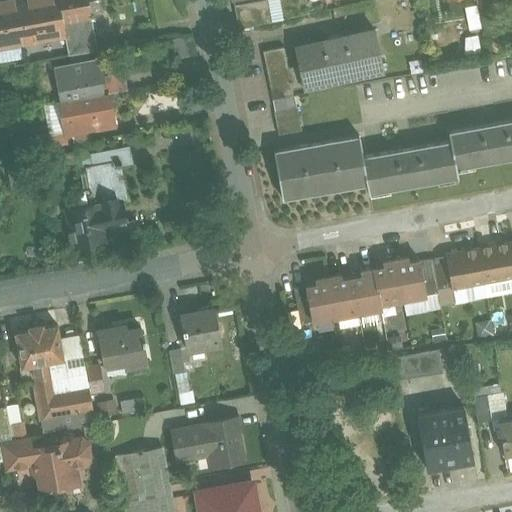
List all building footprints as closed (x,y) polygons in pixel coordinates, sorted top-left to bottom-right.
[(90,0),(0,0),(0,47),(67,36),(96,31),(90,0)] [(268,0),(250,0),(235,3),(240,27),(272,20),(268,0)] [(376,29),(296,45),(300,63),(304,84),(384,68),(376,29)] [(96,31),(67,36),(70,54),(99,48),(96,31)] [(285,45),(264,49),(273,95),(295,91),(289,65),(285,45)] [(101,57),(56,65),(63,100),(105,92),(102,79),(105,79),(101,57)] [(300,63),(289,65),(294,86),(304,84),(300,63)] [(295,91),(273,95),(276,109),(297,105),(295,91)] [(63,100),(62,100),(65,118),(69,118),(71,131),(82,129),(83,129),(115,123),(109,92),(105,92),(63,100)] [(276,109),(275,109),(280,133),(302,128),(297,105),(276,109)] [(511,116),(450,127),(451,137),(455,165),(473,162),(474,163),(511,156),(511,116)] [(360,133),(275,147),(284,196),(368,182),(363,153),(360,133)] [(451,137),(363,153),(368,182),(370,190),(390,187),(390,188),(439,180),(438,178),(457,175),(455,165),(451,137)] [(130,143),(91,150),(94,167),(122,162),(134,160),(130,143)] [(122,162),(94,167),(91,150),(83,152),(89,186),(71,189),(74,204),(67,205),(73,243),(106,237),(105,227),(128,223),(127,217),(123,196),(127,195),(122,162)] [(145,220),(143,212),(136,213),(136,215),(127,217),(128,223),(145,220)] [(511,240),(511,239),(480,245),(486,280),(511,275),(511,244),(511,243),(511,240)] [(480,245),(448,251),(454,284),(454,286),(486,280),(480,245)] [(448,254),(433,257),(438,286),(454,284),(448,254)] [(421,258),(410,260),(410,255),(397,257),(404,298),(427,293),(421,258)] [(433,255),(421,258),(427,293),(439,291),(438,286),(433,257),(433,255)] [(397,257),(384,260),(385,265),(375,266),(381,302),(404,298),(397,257)] [(375,266),(362,269),(363,274),(353,275),(359,311),(382,307),(381,302),(375,266)] [(353,275),(343,277),(342,273),(329,275),(337,315),(359,311),(353,275)] [(329,275),(317,277),(317,282),(307,284),(311,306),(313,319),(337,315),(329,275)] [(311,306),(299,308),(302,322),(313,319),(311,306)] [(216,307),(181,313),(187,345),(221,339),(216,307)] [(43,322),(30,325),(30,328),(16,330),(23,364),(33,363),(50,360),(64,357),(58,323),(44,325),(43,322)] [(126,323),(98,327),(104,363),(106,363),(105,359),(124,356),(126,365),(148,361),(142,325),(127,328),(126,323)] [(181,346),(170,348),(174,371),(185,369),(181,346)] [(439,348),(397,355),(401,378),(443,371),(439,348)] [(50,360),(33,363),(38,392),(55,388),(50,360)] [(100,362),(86,365),(90,382),(91,390),(105,387),(100,362)] [(55,388),(38,392),(43,417),(94,408),(91,390),(90,382),(55,388)] [(488,394),(475,396),(479,421),(493,419),(488,394)] [(16,404),(0,403),(0,432),(16,433),(16,404)] [(465,404),(418,413),(428,468),(475,459),(465,404)] [(240,413),(204,419),(204,422),(172,427),(177,459),(210,453),(212,465),(244,460),(238,426),(242,426),(240,413)] [(131,415),(103,421),(108,444),(129,440),(127,428),(133,427),(131,415)] [(511,417),(499,420),(506,455),(511,453),(511,417)] [(31,434),(1,439),(6,465),(34,460),(31,445),(33,445),(31,434)] [(33,445),(31,445),(34,460),(34,463),(39,466),(41,478),(39,481),(40,488),(43,490),(51,489),(53,486),(62,484),(65,486),(73,485),(75,482),(78,481),(75,463),(87,461),(92,453),(89,441),(82,436),(33,445)] [(163,443),(117,452),(125,492),(171,484),(163,443)] [(253,482),(199,491),(202,511),(258,511),(258,510),(256,511),(255,503),(257,502),(253,482)] [(176,511),(171,484),(125,492),(128,511),(176,511)]
